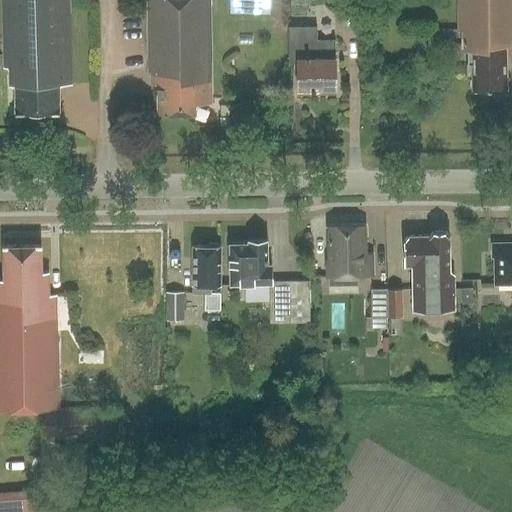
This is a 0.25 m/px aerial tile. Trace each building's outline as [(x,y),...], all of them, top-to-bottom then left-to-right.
[(60,85),(71,85),(68,0),(2,0),(5,68),(9,68),(10,85),(16,85),(16,112),(60,112),(60,85)] [(196,104),(212,104),(210,0),(147,0),(149,73),(151,73),(151,84),(158,84),(158,113),(196,113),(196,104)] [(511,0),(459,0),(460,32),(463,32),(464,52),(468,52),(468,64),(474,64),(474,90),(506,89),(505,46),(511,46),(511,0)] [(298,92),(336,92),(336,40),(317,40),(317,27),(289,27),(290,64),(298,64),(298,92)] [(366,253),(365,246),(365,225),(330,225),(331,259),(329,259),(329,276),(373,275),(373,253),(366,253)] [(414,308),(455,308),(454,274),(450,270),(449,235),(445,231),(434,231),(430,236),(409,236),(404,241),(405,265),(413,265),(414,308)] [(230,241),(230,259),(231,282),(271,282),(271,320),(310,320),(310,279),(273,279),(273,262),(269,262),(269,238),(248,239),(249,240),(230,241)] [(511,245),(508,246),(508,243),(492,244),(493,257),(495,257),(495,285),(511,284),(511,245)] [(221,283),(221,244),(193,244),(193,291),(205,291),(205,308),(220,308),(220,291),(211,291),(211,287),(209,287),(209,283),(221,283)] [(112,406),(58,407),(57,295),(49,295),(49,271),(42,271),(42,245),(4,245),(5,279),(0,279),(0,409),(47,409),(48,439),(113,438),(112,406)] [(474,288),(463,288),(463,303),(474,303),(474,288)] [(388,327),(388,289),(371,290),(372,317),(367,317),(367,327),(388,327)] [(403,333),(403,289),(388,289),(389,317),(392,317),(392,333),(403,333)] [(185,320),(185,292),(167,292),(167,320),(185,320)] [(41,511),(40,488),(0,490),(0,511),(41,511)]
